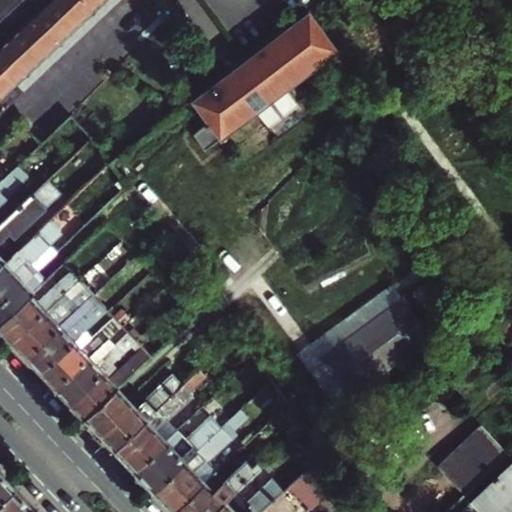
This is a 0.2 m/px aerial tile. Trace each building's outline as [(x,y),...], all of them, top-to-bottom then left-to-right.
[(0,0),(0,44),(27,19),(47,0),(0,0)] [(0,95),(57,42),(96,5),(101,0),(47,0),(27,19),(0,44),(0,95)] [(212,121),(223,136),(337,51),(309,12),(222,77),(195,98),(212,121)] [(110,162),(143,137),(99,90),(72,116),(92,138),(110,162)] [(20,119),(42,143),(72,116),(50,91),(20,119)] [(208,148),(223,136),(212,121),(196,132),(208,148)] [(205,150),(208,148),(196,132),(193,135),(205,150)] [(0,204),(17,188),(18,187),(18,186),(30,174),(21,163),(0,182),(0,204)] [(0,265),(18,248),(6,235),(10,232),(14,236),(15,237),(61,193),(48,179),(0,224),(0,265)] [(0,305),(38,270),(31,262),(62,233),(62,228),(55,220),(49,220),(18,248),(0,265),(0,305)] [(0,323),(0,325),(14,340),(47,308),(80,278),(72,269),(57,283),(39,300),(32,293),(0,323)] [(0,323),(32,293),(47,279),(38,270),(0,305),(0,323)] [(32,293),(39,300),(57,283),(50,276),(47,279),(32,293)] [(322,355),(404,294),(396,283),(301,354),(339,406),(352,396),(322,355)] [(28,355),(61,324),(84,302),(94,293),(87,285),(54,316),(47,308),(14,340),(28,355)] [(352,396),(434,335),(404,294),(322,355),(352,396)] [(28,355),(42,370),(76,339),(82,333),(92,324),(108,309),(101,300),(68,331),(61,324),(28,355)] [(92,324),(99,331),(115,316),(108,309),(92,324)] [(42,370),(57,386),(90,355),(123,325),(115,316),(99,331),(89,340),(82,346),(76,339),(42,370)] [(218,346),(222,350),(234,339),(220,321),(216,325),(214,328),(213,332),(213,334),(213,337),(214,340),(215,342),(218,346)] [(57,386),(71,401),(104,370),(126,350),(137,340),(130,332),(97,362),(90,355),(57,386)] [(82,346),(89,340),(82,333),(76,339),(82,346)] [(71,401),(86,417),(119,387),(152,355),(144,347),(133,357),(111,378),(104,370),(71,401)] [(104,370),(111,378),(133,357),(126,350),(104,370)] [(136,469),(179,429),(170,420),(196,396),(193,393),(209,378),(201,369),(184,385),(115,448),(136,469)] [(97,429),(115,448),(184,385),(173,372),(137,406),(130,398),(119,387),(86,417),(97,429)] [(155,491),(229,423),(234,418),(229,413),(223,417),(217,411),(187,438),(179,429),(136,469),(155,491)] [(175,511),(218,471),(210,462),(235,439),(229,431),(229,423),(155,491),(175,511)] [(438,466),(467,495),(510,453),(483,424),(438,466)] [(175,511),(214,511),(237,491),(258,472),(269,461),(259,450),(227,480),(218,471),(175,511)] [(331,492),(342,482),(320,459),(310,469),(331,492)] [(511,511),(511,462),(472,500),(483,511),(511,511)] [(321,500),(331,492),(310,469),(300,477),(321,500)] [(0,505),(17,490),(0,472),(0,505)] [(311,509),(321,500),(300,477),(290,487),(311,509)] [(214,511),(261,511),(281,494),(290,487),(283,479),(279,483),(274,478),(247,502),(237,491),(214,511)] [(0,511),(37,511),(17,490),(0,505),(0,511)]
